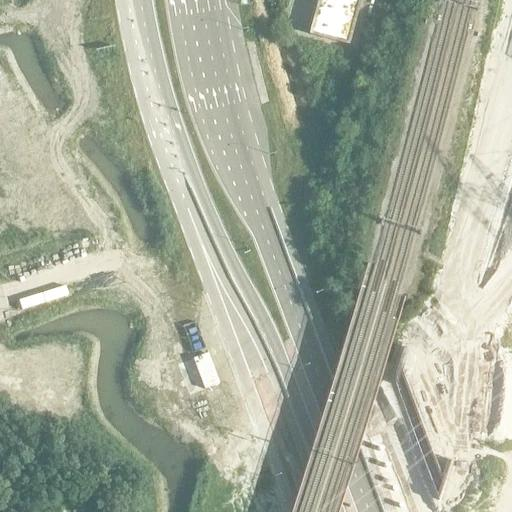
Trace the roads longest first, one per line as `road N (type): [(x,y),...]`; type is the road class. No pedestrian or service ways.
road 1 (secondary): [(371,511),(256,205),(233,166),(192,0)]
road 2 (secondary): [(188,198),(267,349),(330,511)]
road 3 (secondary): [(188,198),(186,229),(296,511)]
road 4 (secondary): [(131,0),(151,93),(188,198)]
